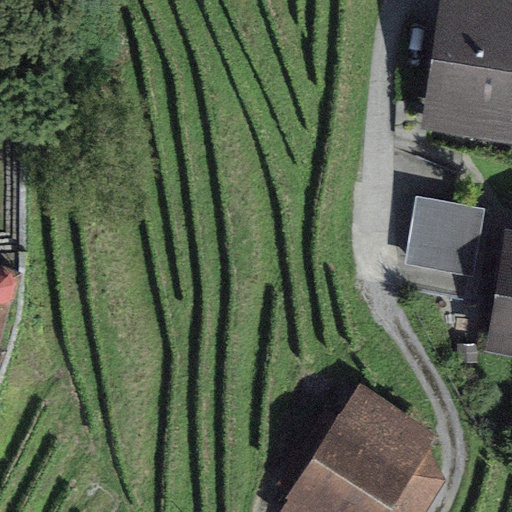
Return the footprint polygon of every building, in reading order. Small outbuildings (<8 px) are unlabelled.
[(511,141),(511,0),(448,0),(429,129),(511,141)] [(416,194),(405,263),(471,274),(483,205),(416,194)] [(511,251),(498,341),(511,343),(511,251)] [(0,339),(26,261),(0,252),(0,339)] [(355,388),(278,511),(386,511),(433,436),(355,388)]
